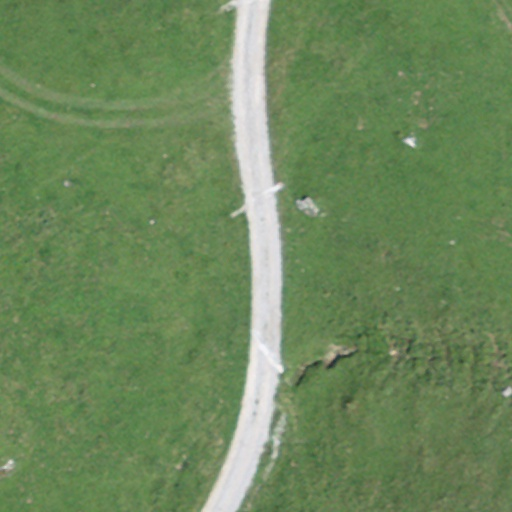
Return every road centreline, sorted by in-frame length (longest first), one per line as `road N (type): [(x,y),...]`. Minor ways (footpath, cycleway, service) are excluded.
road 1 (track): [(262,0),(250,74),(267,426),(232,511)]
road 2 (track): [(250,74),(39,115),(0,93)]
